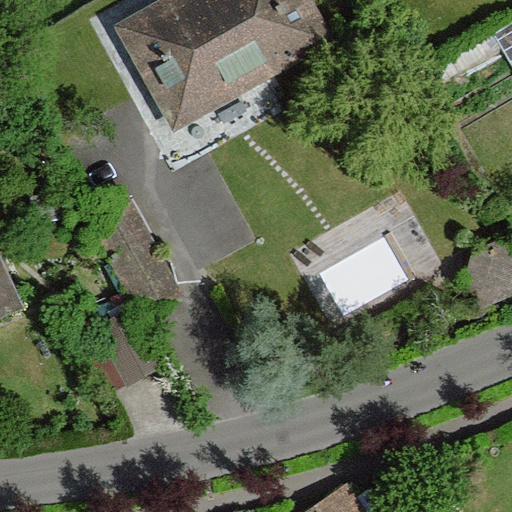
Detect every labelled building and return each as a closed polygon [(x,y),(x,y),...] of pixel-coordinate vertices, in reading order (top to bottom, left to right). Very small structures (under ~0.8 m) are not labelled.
[(307,0),(179,0),(127,29),(173,113),(259,65),(266,76),(329,40),(307,0)] [(113,256),(150,237),(126,190),(88,209),(113,256)] [(183,297),(150,237),(113,256),(146,317),(183,297)] [(511,293),(511,252),(507,242),(481,255),(472,279),(485,305),(511,293)] [(0,279),(0,309),(11,304),(0,279)] [(140,327),(132,315),(102,330),(116,356),(132,382),(160,367),(140,327)] [(363,511),(348,487),(313,511),(363,511)]
